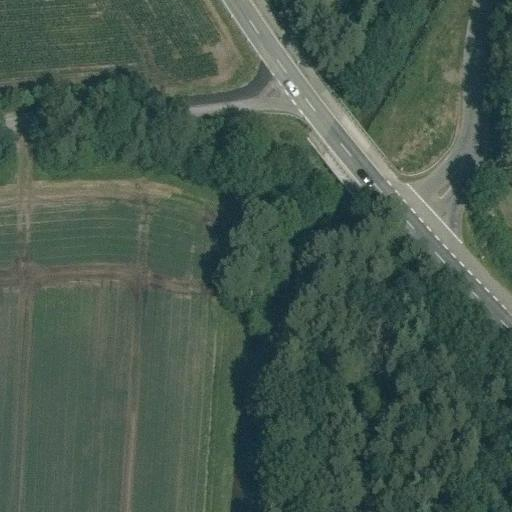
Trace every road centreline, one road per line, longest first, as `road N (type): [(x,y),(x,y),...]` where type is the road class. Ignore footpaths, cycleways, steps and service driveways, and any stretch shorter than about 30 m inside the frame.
road 1 (residential): [(0,128),(224,111),(264,104),(293,86)]
road 2 (unclassified): [(417,237),(454,186),(490,0)]
road 3 (secondary): [(417,237),(293,86)]
road 4 (secondary): [(511,325),(417,237)]
